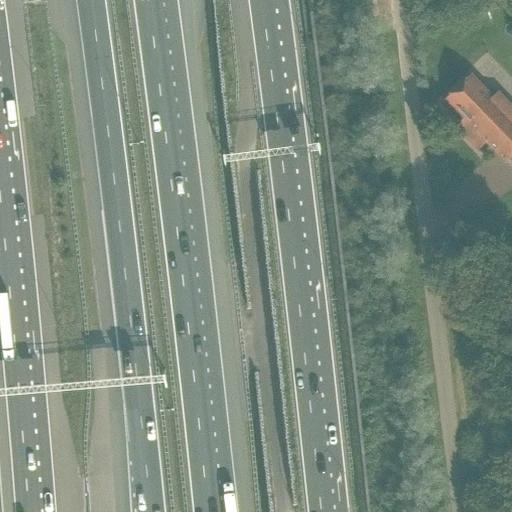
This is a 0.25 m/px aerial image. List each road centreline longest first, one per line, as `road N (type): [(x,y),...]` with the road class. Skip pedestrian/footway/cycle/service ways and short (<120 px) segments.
road 1 (trunk): [(326,511),(261,0)]
road 2 (motorway): [(90,0),(150,511)]
road 3 (unclassified): [(460,511),(400,0)]
road 4 (motorway): [(205,511),(148,0)]
road 5 (trunk): [(0,146),(34,511)]
